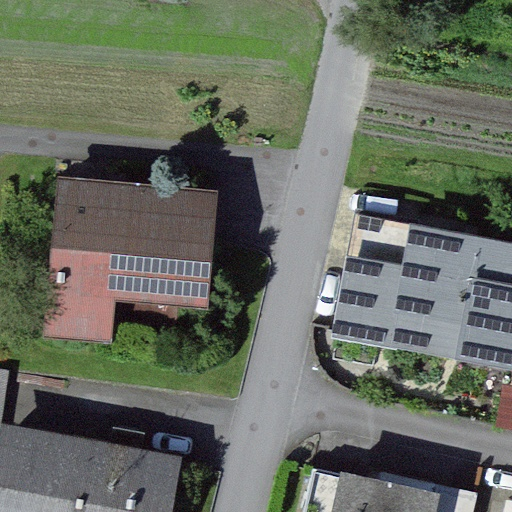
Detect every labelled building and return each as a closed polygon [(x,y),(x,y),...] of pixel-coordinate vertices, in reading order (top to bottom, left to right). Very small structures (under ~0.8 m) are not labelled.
[(228,185),(75,172),(62,326),(142,333),(147,272),(220,278),(228,185)] [(511,360),(511,234),(369,209),(347,331),(511,360)] [(511,379),(509,379),(498,421),(511,424),(511,379)] [(177,511),(189,451),(20,420),(2,511),(177,511)] [(483,511),(488,491),(397,471),(395,481),(326,466),(316,511),(483,511)]
